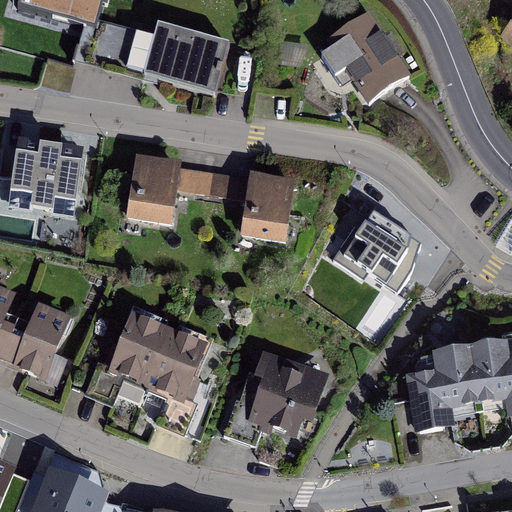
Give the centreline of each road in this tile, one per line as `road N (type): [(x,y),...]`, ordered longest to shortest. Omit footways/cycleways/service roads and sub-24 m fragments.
road 1 (residential): [(0,100),(364,154),(408,182),(491,269),(511,275)]
road 2 (residential): [(0,408),(184,479),(309,495)]
road 3 (residential): [(309,495),(330,446),(419,316)]
road 4 (residential): [(309,495),(511,467)]
road 5 (secondary): [(425,0),(485,133),(511,166)]
